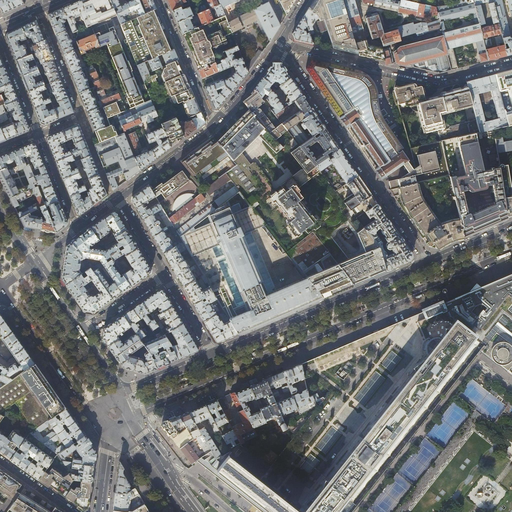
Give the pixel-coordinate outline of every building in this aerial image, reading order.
[(24,5),(22,0),(0,0),(0,8),(3,14),(13,9),(24,5)] [(80,0),(79,1),(63,8),(67,18),(69,23),(71,29),(72,31),(73,33),(77,31),(78,30),(75,24),(76,22),(75,21),(76,20),(78,20),(79,21),(80,20),(81,22),(83,23),(85,27),(86,27),(87,27),(91,25),(89,19),(81,0),(80,0)] [(81,0),(89,19),(92,27),(118,17),(114,8),(111,0),(81,0)] [(142,6),(139,0),(132,0),(128,2),(130,7),(128,8),(130,13),(137,10),(139,16),(145,14),(144,11),(142,7),(142,6)] [(152,0),(141,0),(146,10),(144,11),(145,14),(153,10),(157,9),(154,1),(152,0)] [(167,0),(170,5),(173,11),(182,7),(183,7),(182,4),(186,2),(184,0),(167,0)] [(207,0),(210,8),(212,8),(221,4),(218,0),(207,0)] [(218,0),(221,4),(222,7),(236,0),(257,0),(261,6),(258,7),(228,22),(232,32),(259,19),(270,42),(280,25),(267,0),(218,0)] [(295,0),(278,0),(286,15),(294,2),(295,0)] [(315,13),(320,21),(323,20),(327,31),(333,49),(342,51),(354,54),(359,55),(355,43),(348,18),(342,0),(313,0),(310,6),(309,7),(316,13),(315,13)] [(342,0),(348,18),(359,15),(354,0),(342,0)] [(400,0),(374,0),(373,6),(398,12),(400,0)] [(405,0),(400,0),(398,12),(425,17),(435,15),(436,21),(439,20),(436,7),(427,5),(426,12),(422,13),(420,12),(421,3),(405,0)] [(473,0),(474,3),(480,25),(485,23),(480,3),(488,1),(493,23),(499,22),(493,0),(473,0)] [(511,0),(507,0),(511,19),(511,41),(511,42),(510,36),(511,36),(501,0),(493,0),(499,22),(499,24),(504,44),(507,43),(509,48),(506,49),(507,56),(511,54),(511,0)] [(460,2),(436,7),(439,20),(441,29),(444,36),(452,70),(455,69),(458,68),(452,46),(475,40),(481,62),(485,61),(488,60),(480,28),(480,25),(474,3),(468,5),(467,1),(460,2)] [(128,2),(121,5),(114,8),(118,17),(121,24),(126,22),(124,16),(130,13),(128,8),(130,7),(128,2)] [(221,4),(212,8),(213,9),(214,9),(215,8),(219,18),(225,15),(223,10),(222,7),(221,4)] [(196,11),(198,14),(207,10),(204,5),(196,8),(196,11)] [(182,7),(173,11),(174,16),(177,23),(193,16),(190,7),(189,7),(189,6),(185,7),(186,8),(183,10),(182,7)] [(312,27),(316,21),(318,22),(321,32),(327,31),(323,20),(320,21),(315,13),(316,13),(309,7),(304,15),(303,16),(307,27),(309,32),(310,36),(315,34),(312,27)] [(67,18),(63,8),(55,12),(48,15),(52,26),(56,35),(67,31),(70,30),(71,29),(69,23),(68,23),(69,26),(65,27),(64,23),(65,23),(65,22),(65,21),(65,19),(67,18)] [(207,10),(198,14),(203,25),(213,21),(208,9),(207,10)] [(156,17),(153,10),(145,14),(139,16),(137,17),(140,24),(135,26),(137,31),(140,30),(143,37),(150,53),(152,58),(158,56),(162,54),(171,51),(162,30),(165,28),(163,24),(161,25),(160,23),(161,22),(158,17),(156,17)] [(401,41),(400,37),(397,27),(383,31),(377,13),(366,16),(365,17),(372,39),(380,37),(383,46),(390,44),(401,41)] [(223,36),(232,32),(228,22),(227,19),(225,15),(219,18),(220,22),(221,24),(218,25),(216,26),(218,30),(206,35),(206,37),(203,38),(208,50),(225,42),(223,36)] [(366,40),(359,15),(348,18),(355,43),(366,40)] [(193,16),(177,23),(179,27),(182,34),(183,34),(198,27),(200,26),(200,24),(193,27),(192,25),(196,23),(195,20),(191,22),(190,19),(193,18),(193,16)] [(307,27),(303,16),(295,30),(292,34),(295,40),(313,44),(311,39),(310,36),(309,32),(307,33),(306,33),(305,28),(306,27),(307,27)] [(21,27),(26,37),(28,36),(29,37),(30,38),(31,38),(34,45),(45,40),(41,30),(36,20),(29,23),(21,27)] [(139,39),(131,20),(126,22),(121,24),(131,49),(137,65),(144,62),(147,61),(144,55),(150,53),(143,37),(139,39)] [(441,29),(439,20),(436,21),(426,23),(426,22),(420,22),(414,24),(413,22),(397,27),(400,37),(425,30),(426,33),(441,29)] [(507,56),(506,49),(504,44),(499,24),(480,28),(488,60),(498,58),(507,56)] [(114,26),(95,34),(98,41),(100,47),(101,48),(106,45),(128,97),(126,99),(131,109),(135,107),(145,103),(135,80),(114,26)] [(26,39),(26,37),(21,27),(14,30),(8,33),(6,36),(11,49),(16,61),(23,58),(26,57),(32,54),(31,52),(29,53),(27,52),(26,50),(27,48),(24,40),(26,39)] [(203,38),(198,27),(183,34),(186,40),(191,52),(195,62),(198,70),(214,63),(212,60),(211,60),(209,57),(211,57),(208,50),(203,38)] [(67,31),(56,35),(60,44),(64,54),(75,50),(72,42),(72,41),(70,34),(69,35),(67,31)] [(76,41),(77,42),(79,48),(80,50),(81,54),(86,52),(86,51),(95,47),(95,48),(96,48),(100,47),(98,41),(95,34),(76,41)] [(439,73),(452,70),(444,36),(400,47),(394,53),(396,63),(405,65),(409,64),(412,63),(413,67),(439,73)] [(48,48),(45,40),(34,45),(36,49),(35,49),(37,56),(39,56),(42,64),(53,60),(48,48)] [(382,48),(371,46),(368,47),(367,47),(366,40),(355,43),(359,55),(361,55),(370,57),(385,61),(381,50),(382,48)] [(237,46),(225,51),(227,54),(224,56),(225,58),(221,60),(222,63),(216,65),(219,71),(234,65),(236,71),(233,74),(232,73),(229,77),(230,77),(223,80),(226,86),(232,92),(240,82),(248,73),(246,67),(242,57),(237,59),(235,58),(233,53),(234,51),(239,50),(237,46)] [(385,61),(386,64),(391,63),(393,63),(391,54),(389,48),(381,50),(385,61)] [(174,49),(171,51),(162,54),(166,65),(178,60),(178,59),(176,54),(174,49)] [(75,50),(64,54),(68,64),(72,74),(82,70),(79,62),(80,60),(77,54),(76,54),(75,50)] [(259,50),(246,67),(248,73),(262,52),(259,50)] [(33,55),(32,54),(26,57),(27,59),(24,60),(23,58),(16,61),(19,68),(25,84),(28,91),(35,89),(34,87),(37,86),(38,87),(45,85),(43,82),(43,80),(35,83),(35,82),(35,81),(34,79),(33,79),(33,78),(40,74),(38,68),(37,66),(37,65),(29,68),(29,67),(29,66),(28,64),(27,63),(27,62),(34,59),(33,57),(33,55)] [(162,66),(158,56),(152,58),(148,60),(150,64),(149,64),(149,66),(150,65),(152,71),(161,67),(162,66)] [(320,61),(312,59),(306,68),(339,117),(346,112),(346,113),(354,108),(383,150),(389,159),(395,155),(394,154),(403,148),(390,129),(384,119),(380,110),(378,91),(375,85),(371,78),(368,75),(362,72),(360,70),(349,68),(345,67),(333,64),(330,64),(327,63),(320,61)] [(55,66),(53,60),(42,64),(44,68),(43,69),(45,75),(47,75),(50,83),(60,79),(55,66)] [(179,62),(178,60),(166,65),(162,66),(161,67),(164,73),(163,73),(163,75),(165,82),(184,73),(182,71),(179,62)] [(149,72),(144,62),(137,65),(138,66),(141,73),(142,75),(149,72)] [(269,69),(263,78),(272,84),(272,85),(274,81),(278,82),(280,85),(291,78),(285,70),(280,63),(280,62),(274,62),(274,63),(269,69)] [(216,65),(215,63),(214,63),(198,70),(202,79),(219,71),(216,65)] [(87,69),(88,70),(91,77),(91,78),(95,87),(96,89),(98,96),(99,97),(102,106),(103,107),(122,99),(121,99),(118,90),(106,95),(95,68),(94,69),(93,65),(89,67),(89,68),(87,69)] [(8,74),(5,66),(0,67),(0,80),(0,82),(0,87),(12,83),(8,74)] [(511,124),(511,69),(511,70),(495,74),(500,95),(509,92),(511,102),(511,108),(504,110),(509,125),(511,125),(511,124)] [(82,70),(72,74),(76,83),(80,93),(90,89),(87,81),(88,80),(85,74),(84,74),(82,70)] [(157,77),(157,76),(156,74),(151,76),(149,72),(142,75),(143,78),(145,82),(152,79),(154,86),(158,85),(155,78),(157,77)] [(187,81),(184,73),(165,82),(158,85),(154,86),(147,90),(152,100),(153,104),(172,96),(190,88),(187,81)] [(504,110),(500,95),(495,74),(481,78),(477,79),(467,81),(468,87),(470,96),(473,104),(477,120),(481,132),(494,128),(509,125),(504,110)] [(272,84),(263,78),(258,85),(255,89),(262,98),(265,94),(267,95),(271,90),(271,89),(270,87),(272,84)] [(297,86),(291,78),(280,85),(279,86),(282,90),(289,99),(289,101),(286,103),(287,103),(283,106),(284,108),(288,105),(294,101),(303,95),(297,86)] [(64,86),(60,79),(50,83),(51,87),(52,90),(50,91),(51,93),(52,92),(53,94),(54,94),(57,102),(58,102),(68,98),(64,86)] [(226,86),(223,80),(223,79),(205,87),(214,108),(218,109),(225,100),(232,92),(226,86)] [(15,91),(12,83),(0,87),(0,90),(1,92),(4,91),(5,93),(7,99),(4,101),(5,104),(6,105),(18,100),(15,91)] [(397,88),(394,87),(394,91),(394,93),(398,105),(399,109),(417,104),(425,133),(435,131),(437,132),(437,133),(439,140),(440,141),(442,141),(457,137),(481,132),(477,120),(475,119),(469,121),(468,122),(467,121),(460,123),(459,124),(458,124),(452,125),(450,129),(446,130),(444,128),(440,113),(473,104),(470,96),(468,87),(464,88),(446,93),(445,92),(442,93),(442,94),(443,97),(440,98),(427,101),(423,87),(422,86),(417,87),(417,85),(415,84),(411,85),(398,88),(397,88)] [(45,85),(38,87),(35,89),(28,91),(32,100),(35,108),(46,104),(51,102),(51,101),(50,98),(44,100),(42,96),(44,95),(43,94),(42,95),(41,92),(46,89),(46,88),(45,85)] [(193,94),(191,88),(190,88),(172,96),(175,104),(184,101),(184,102),(195,98),(193,94)] [(90,89),(80,93),(81,97),(84,103),(87,112),(98,108),(96,104),(97,103),(95,97),(93,96),(90,89)] [(276,129),(261,110),(261,109),(260,109),(259,109),(258,109),(257,109),(257,110),(256,110),(255,109),(265,101),(263,100),(262,98),(255,89),(248,96),(243,102),(249,109),(255,116),(254,116),(259,121),(266,129),(282,146),(293,137),(287,130),(282,123),(276,127),(277,128),(276,129)] [(278,95),(271,90),(267,95),(268,96),(266,99),(273,108),(271,110),(275,114),(284,108),(283,106),(277,97),(278,95)] [(308,103),(303,95),(294,101),(300,110),(282,123),(287,130),(297,123),(301,120),(314,111),(308,103)] [(71,104),(68,98),(58,102),(60,106),(54,109),(58,119),(74,112),(71,104)] [(198,105),(195,98),(184,102),(182,103),(189,118),(196,114),(201,112),(198,105)] [(126,111),(122,99),(103,107),(103,108),(106,115),(107,117),(110,125),(106,127),(95,131),(100,143),(115,137),(125,133),(124,132),(118,114),(126,111)] [(23,112),(18,100),(6,105),(7,108),(8,112),(13,109),(14,111),(13,111),(12,113),(15,119),(16,120),(18,120),(18,121),(14,123),(14,121),(13,117),(11,118),(18,135),(23,133),(28,131),(30,128),(23,112)] [(152,100),(150,101),(145,103),(135,107),(141,123),(147,120),(148,123),(153,121),(154,122),(160,120),(153,104),(152,100)] [(7,108),(6,105),(5,104),(0,106),(0,123),(1,123),(8,119),(6,114),(8,114),(7,113),(6,113),(4,109),(7,108)] [(46,104),(35,108),(38,116),(41,123),(44,124),(51,122),(58,119),(54,109),(54,108),(48,111),(46,104)] [(292,109),(288,105),(284,108),(275,114),(278,119),(292,109)] [(141,123),(135,107),(131,109),(126,111),(118,114),(124,132),(126,131),(125,129),(139,124),(140,126),(141,126),(142,125),(141,123)] [(98,108),(87,112),(91,122),(95,131),(106,127),(104,123),(105,123),(103,118),(103,116),(101,116),(98,108)] [(379,167),(375,169),(382,179),(403,164),(408,161),(409,161),(402,151),(395,155),(389,159),(383,150),(354,108),(346,113),(340,118),(346,128),(351,125),(365,146),(379,167)] [(255,116),(249,109),(243,116),(235,124),(222,136),(217,142),(233,162),(266,129),(259,121),(254,116),(255,116)] [(320,119),(314,111),(301,120),(303,122),(301,123),(301,125),(304,129),(307,128),(310,132),(309,133),(306,129),(304,131),(303,132),(302,130),(297,123),(287,130),(293,137),(293,138),(299,146),(325,128),(320,119)] [(203,118),(201,112),(196,114),(197,116),(195,117),(195,118),(192,119),(192,120),(189,121),(188,120),(179,124),(184,136),(185,138),(186,137),(195,130),(205,122),(203,118)] [(1,127),(1,128),(6,140),(11,138),(18,135),(11,118),(11,117),(9,119),(11,123),(1,127)] [(161,124),(163,128),(166,136),(167,138),(171,148),(175,144),(178,142),(177,139),(184,136),(179,124),(177,118),(161,124)] [(71,127),(63,130),(67,141),(72,138),(74,144),(85,139),(81,130),(79,124),(71,127)] [(511,124),(511,125),(511,128),(511,141),(500,144),(500,142),(503,141),(503,137),(496,138),(498,152),(511,149),(511,124)] [(160,139),(166,136),(163,128),(146,135),(152,150),(156,159),(164,153),(171,148),(167,138),(161,143),(162,142),(162,141),(161,141),(161,140),(161,139),(160,139)] [(333,153),(339,148),(332,138),(325,128),(299,146),(315,165),(328,156),(326,153),(331,150),(333,153)] [(466,175),(456,177),(456,175),(450,176),(460,219),(464,237),(467,236),(470,235),(502,221),(508,218),(500,165),(499,159),(491,161),(492,167),(491,168),(491,169),(484,171),(478,141),(496,137),(494,128),(481,132),(457,137),(466,175)] [(68,144),(67,141),(63,130),(56,133),(49,136),(47,139),(52,150),(56,161),(73,155),(71,150),(65,153),(62,145),(61,145),(60,144),(66,142),(67,145),(66,145),(69,150),(70,150),(69,146),(68,144)] [(135,132),(126,136),(134,155),(139,153),(137,149),(141,147),(135,132)] [(126,136),(125,133),(115,137),(119,147),(127,166),(129,171),(124,173),(127,180),(135,174),(141,170),(139,168),(134,157),(134,155),(126,136)] [(100,143),(94,145),(96,150),(98,155),(119,147),(115,137),(100,143)] [(226,173),(236,165),(233,162),(233,161),(231,159),(217,142),(213,137),(205,142),(196,149),(185,158),(180,161),(204,190),(226,173)] [(88,146),(85,139),(74,144),(76,148),(73,149),(71,145),(70,145),(69,146),(70,150),(71,150),(73,155),(73,157),(80,154),(82,159),(92,155),(88,146)] [(389,181),(391,189),(397,188),(417,183),(450,175),(442,141),(440,141),(410,148),(415,167),(415,168),(414,169),(408,161),(403,164),(409,173),(400,179),(389,181)] [(22,147),(26,156),(26,157),(30,155),(31,158),(31,159),(31,161),(32,162),(35,167),(33,168),(34,169),(44,165),(40,155),(36,144),(33,143),(28,145),(22,147)] [(23,157),(26,156),(22,147),(7,153),(0,156),(0,170),(7,168),(6,165),(7,164),(9,164),(13,162),(13,161),(13,160),(15,160),(17,166),(25,162),(23,157)] [(119,147),(98,155),(104,167),(118,161),(121,168),(127,166),(119,147)] [(343,154),(339,148),(333,153),(328,156),(315,165),(320,172),(332,163),(346,183),(358,175),(355,170),(354,171),(349,162),(343,154)] [(141,154),(134,157),(139,168),(141,170),(148,165),(156,159),(152,150),(147,152),(147,151),(146,150),(141,152),(141,153),(141,154)] [(75,160),(73,157),(73,155),(56,161),(60,170),(63,179),(80,173),(79,172),(79,171),(78,167),(74,169),(74,170),(72,170),(71,167),(72,167),(72,166),(70,166),(69,162),(70,161),(71,161),(75,160)] [(95,165),(92,155),(82,159),(80,160),(83,167),(82,167),(82,169),(84,169),(85,173),(86,172),(89,179),(99,174),(95,165)] [(32,170),(29,165),(28,161),(25,162),(17,166),(19,170),(23,169),(30,184),(25,186),(27,191),(31,189),(38,186),(33,174),(32,172),(32,170)] [(118,161),(104,167),(106,174),(112,171),(121,168),(118,161)] [(511,190),(508,164),(504,165),(504,164),(503,163),(502,163),(501,163),(501,164),(500,164),(500,165),(508,217),(511,215),(511,190)] [(44,165),(34,169),(33,170),(32,170),(32,172),(39,169),(41,173),(35,176),(35,174),(33,174),(38,186),(38,187),(39,187),(38,184),(39,184),(40,184),(40,185),(41,185),(43,189),(52,185),(48,175),(44,165)] [(16,171),(19,170),(17,166),(14,167),(10,169),(10,167),(9,166),(7,168),(11,175),(17,173),(16,171)] [(127,166),(121,168),(112,171),(114,177),(124,173),(129,171),(127,166)] [(7,168),(0,170),(0,178),(3,185),(10,198),(20,194),(11,175),(7,168)] [(172,177),(182,170),(181,169),(171,176),(172,177)] [(152,190),(157,199),(159,203),(160,202),(161,202),(171,195),(171,194),(190,180),(189,180),(182,170),(172,177),(163,184),(162,183),(152,190)] [(112,171),(106,174),(113,191),(118,187),(114,177),(112,171)] [(236,176),(240,181),(245,177),(241,172),(236,176)] [(82,177),(80,173),(63,179),(66,187),(70,196),(86,190),(84,184),(81,186),(81,187),(79,187),(78,185),(79,184),(79,183),(77,183),(75,179),(77,178),(78,179),(82,177)] [(204,190),(209,195),(230,178),(226,173),(204,190)] [(108,195),(99,174),(89,179),(92,186),(90,188),(89,189),(89,190),(89,191),(87,192),(88,193),(93,205),(100,200),(108,195)] [(365,185),(358,175),(346,183),(349,187),(353,193),(355,195),(344,202),(350,210),(351,209),(372,195),(365,185)] [(450,175),(417,183),(419,190),(423,189),(426,197),(433,207),(429,210),(433,216),(438,213),(444,223),(452,220),(460,219),(450,176),(450,175)] [(417,183),(397,188),(399,195),(401,202),(403,206),(406,213),(411,219),(415,224),(414,225),(422,237),(424,235),(439,225),(433,216),(429,210),(421,197),(419,190),(417,183)] [(291,232),(295,238),(297,237),(298,238),(302,235),(302,234),(314,224),(297,203),(304,198),(299,192),(301,191),(296,185),(294,186),(293,184),(288,188),(289,189),(286,192),(283,188),(276,193),(275,192),(270,196),(271,197),(269,199),(273,203),(274,202),(291,222),(288,225),(293,231),(291,232)] [(52,185),(43,189),(42,189),(47,201),(44,202),(45,204),(46,206),(49,205),(59,201),(55,193),(52,185)] [(157,199),(152,190),(148,185),(139,191),(132,197),(131,200),(134,204),(136,208),(144,203),(154,197),(156,200),(157,199)] [(238,192),(240,191),(235,185),(215,201),(218,206),(228,199),(238,192)] [(353,193),(349,187),(348,187),(346,188),(344,185),(335,191),(342,201),(353,193)] [(38,187),(38,186),(31,189),(32,191),(34,190),(35,195),(39,205),(37,205),(39,208),(41,208),(40,206),(45,204),(44,202),(38,187)] [(27,191),(20,194),(10,198),(12,203),(15,207),(20,205),(18,202),(27,198),(27,197),(31,196),(35,195),(34,190),(32,191),(31,189),(27,191)] [(87,191),(87,190),(86,190),(70,196),(73,204),(77,214),(81,215),(86,210),(93,205),(88,193),(87,194),(87,196),(85,197),(85,198),(83,200),(80,194),(83,193),(87,191)] [(177,212),(169,219),(172,224),(205,198),(202,194),(203,194),(202,192),(193,199),(177,212)] [(177,212),(193,199),(192,196),(194,194),(188,194),(185,194),(182,195),(179,198),(176,200),(173,207),(173,211),(175,209),(177,212)] [(374,198),(372,195),(351,209),(353,212),(354,214),(363,209),(365,212),(377,203),(375,199),(374,198)] [(157,199),(156,200),(157,203),(148,208),(146,206),(144,203),(136,208),(139,214),(143,220),(162,208),(159,203),(157,199)] [(243,234),(267,224),(251,205),(241,209),(233,212),(230,205),(228,199),(218,206),(215,209),(207,216),(210,222),(195,229),(193,226),(180,237),(183,242),(188,251),(191,256),(219,244),(248,312),(230,320),(231,322),(237,334),(239,333),(239,332),(251,327),(251,328),(258,325),(258,324),(259,321),(271,316),(274,317),(274,318),(277,317),(288,312),(292,311),(299,308),(304,305),(309,303),(300,282),(268,295),(243,234)] [(59,201),(49,205),(52,212),(51,212),(53,215),(54,217),(51,218),(56,233),(59,231),(62,229),(62,228),(66,225),(67,222),(63,211),(59,201)] [(241,209),(239,202),(230,205),(233,212),(241,209)] [(37,209),(39,208),(37,205),(36,203),(18,213),(20,218),(26,215),(25,213),(28,211),(29,212),(30,212),(30,213),(37,209)] [(407,261),(411,260),(412,254),(403,240),(387,217),(377,203),(365,212),(369,218),(372,216),(375,219),(357,233),(366,253),(379,247),(386,271),(390,269),(398,265),(407,261)] [(46,206),(45,204),(40,206),(41,208),(39,208),(37,209),(38,210),(41,209),(44,216),(45,216),(44,217),(45,219),(45,220),(43,220),(41,230),(47,231),(56,233),(51,218),(46,206)] [(211,204),(176,231),(180,237),(193,226),(207,216),(215,209),(211,204)] [(173,225),(172,224),(169,219),(162,208),(143,220),(148,228),(153,237),(173,225)] [(38,210),(37,209),(30,213),(26,215),(20,218),(22,222),(25,227),(41,230),(43,220),(41,217),(39,218),(38,216),(37,214),(36,214),(35,216),(31,215),(33,213),(38,210)] [(127,230),(122,221),(116,212),(113,211),(104,218),(109,225),(108,225),(110,228),(112,227),(115,232),(113,233),(116,237),(127,230)] [(97,223),(90,228),(95,233),(97,232),(99,234),(96,235),(99,239),(109,232),(109,231),(109,230),(111,229),(110,228),(108,225),(109,225),(104,218),(97,223)] [(452,220),(444,223),(439,225),(424,235),(429,242),(427,243),(429,246),(430,246),(431,247),(434,244),(437,249),(453,242),(464,237),(460,219),(452,220)] [(183,242),(180,237),(176,231),(173,225),(153,237),(158,245),(163,253),(183,242)] [(96,235),(95,233),(90,228),(81,235),(71,242),(77,249),(78,251),(84,259),(86,258),(94,259),(106,250),(97,248),(94,244),(95,243),(95,242),(96,242),(98,241),(100,243),(101,246),(103,245),(103,244),(101,242),(99,239),(96,235)] [(130,234),(127,230),(116,237),(119,242),(113,245),(113,246),(106,250),(110,255),(119,249),(119,247),(122,245),(123,246),(128,244),(129,243),(134,240),(130,234)] [(111,236),(101,242),(103,244),(104,243),(114,238),(113,236),(112,237),(111,236)] [(135,243),(134,240),(129,243),(128,244),(123,246),(124,248),(120,250),(119,249),(110,255),(112,259),(115,262),(117,261),(116,259),(116,258),(124,254),(125,256),(138,248),(135,243)] [(74,251),(77,249),(71,242),(69,243),(66,245),(63,267),(62,277),(61,278),(66,285),(73,280),(71,278),(73,276),(75,279),(82,274),(85,272),(91,268),(87,263),(86,264),(86,265),(80,270),(81,261),(84,259),(78,251),(76,253),(74,251)] [(184,253),(188,251),(183,242),(163,253),(177,275),(183,286),(196,279),(191,271),(195,269),(193,266),(189,268),(180,252),(182,252),(183,251),(184,253)] [(371,277),(379,274),(386,271),(379,247),(366,253),(338,265),(353,284),(358,282),(371,277)] [(151,269),(138,248),(125,256),(132,266),(132,267),(133,267),(134,268),(132,269),(131,269),(123,274),(131,286),(141,280),(150,273),(151,269)] [(112,259),(110,255),(106,250),(94,259),(99,260),(101,261),(103,265),(112,259)] [(101,267),(103,265),(101,261),(101,263),(99,264),(98,264),(95,266),(92,265),(90,263),(89,263),(87,259),(85,261),(87,263),(91,268),(93,272),(101,267)] [(116,264),(115,262),(112,259),(103,265),(101,267),(102,268),(104,266),(115,281),(115,283),(122,293),(125,291),(131,286),(123,274),(121,276),(114,265),(116,264)] [(338,265),(309,279),(311,283),(314,286),(323,297),(333,293),(344,288),(353,284),(338,265)] [(102,268),(101,267),(93,272),(100,281),(113,299),(117,296),(122,293),(115,283),(113,282),(111,283),(111,285),(110,286),(110,285),(99,270),(102,268)] [(100,281),(93,272),(91,268),(85,272),(87,275),(84,277),(82,274),(75,279),(77,281),(75,283),(73,280),(66,285),(71,291),(75,298),(81,294),(84,293),(89,289),(86,284),(92,280),(95,285),(100,281)] [(511,273),(506,277),(498,280),(494,282),(489,283),(481,287),(474,290),(470,292),(469,292),(461,295),(467,309),(484,323),(488,318),(511,337),(511,273)] [(196,279),(183,286),(188,295),(194,304),(213,293),(209,286),(203,290),(200,290),(200,289),(201,288),(200,287),(200,286),(196,279)] [(310,287),(314,286),(311,283),(309,279),(300,282),(309,303),(316,300),(311,289),(310,287)] [(113,299),(100,281),(95,285),(100,292),(93,297),(93,296),(92,296),(91,296),(88,293),(93,290),(92,287),(89,289),(84,293),(85,294),(82,296),(81,294),(75,298),(80,305),(84,311),(87,311),(91,312),(94,313),(103,306),(113,299)] [(323,297),(314,286),(310,287),(311,289),(316,300),(323,297)] [(150,296),(142,302),(149,312),(156,308),(156,307),(158,306),(159,309),(158,309),(161,313),(173,306),(168,298),(164,290),(160,289),(150,296)] [(213,293),(194,304),(199,312),(204,321),(216,314),(213,308),(214,308),(213,306),(212,307),(211,307),(210,304),(209,305),(209,303),(217,299),(215,296),(213,293)] [(467,309),(461,295),(458,297),(454,298),(450,300),(448,301),(443,303),(440,304),(426,311),(414,316),(408,318),(406,319),(404,320),(389,327),(378,331),(371,334),(364,337),(349,343),(335,350),(321,356),(309,361),(301,364),(304,378),(304,379),(311,376),(330,391),(314,412),(295,435),(270,468),(239,443),(229,449),(230,451),(221,456),(216,459),(211,450),(207,453),(206,454),(200,458),(197,460),(196,460),(204,467),(217,476),(245,499),(260,511),(261,511),(334,511),(474,336),(484,323),(467,309)] [(137,305),(133,308),(140,319),(143,317),(144,319),(143,320),(145,323),(146,323),(147,324),(148,324),(153,330),(159,326),(157,323),(154,319),(153,320),(150,320),(147,315),(150,313),(149,312),(142,302),(137,305)] [(178,315),(173,306),(161,313),(158,315),(160,319),(164,317),(165,320),(165,321),(166,323),(166,324),(167,324),(168,323),(169,326),(165,329),(166,332),(168,331),(168,332),(171,331),(183,323),(178,315)] [(127,312),(123,315),(131,326),(133,329),(140,339),(146,335),(141,328),(140,329),(138,326),(139,326),(137,324),(136,324),(135,323),(140,319),(133,308),(127,312)] [(0,313),(0,332),(1,335),(0,335),(2,339),(13,332),(6,322),(1,314),(0,313)] [(216,314),(204,321),(209,329),(216,340),(219,341),(225,339),(237,334),(231,322),(224,325),(223,324),(221,320),(220,321),(216,314)] [(122,332),(131,326),(123,315),(114,321),(104,328),(104,329),(104,331),(104,332),(104,334),(103,336),(103,338),(104,340),(108,346),(114,341),(115,342),(120,338),(118,335),(120,334),(121,335),(123,334),(122,332)] [(262,323),(274,318),(274,317),(271,316),(259,321),(258,324),(258,325),(262,323)] [(190,334),(183,323),(171,331),(176,340),(178,343),(177,344),(176,342),(174,342),(175,344),(172,346),(178,359),(187,355),(190,354),(196,352),(197,351),(198,348),(198,347),(193,340),(190,334)] [(116,356),(140,339),(133,329),(132,330),(134,334),(125,341),(125,343),(124,343),(124,344),(120,338),(115,342),(114,341),(108,346),(112,350),(116,356)] [(19,339),(13,332),(2,339),(13,355),(24,348),(19,339)] [(156,358),(153,359),(157,368),(167,364),(178,359),(172,346),(171,344),(170,342),(167,337),(165,335),(144,344),(146,347),(151,354),(154,353),(156,358)] [(144,344),(140,339),(116,356),(119,361),(123,367),(134,370),(136,364),(137,363),(139,357),(131,355),(128,354),(128,353),(131,353),(142,345),(144,349),(146,347),(144,344)] [(511,370),(511,347),(510,345),(509,344),(507,343),(505,342),(503,341),(501,341),(499,341),(497,342),(495,343),(494,345),(492,346),(491,348),(491,350),(490,352),(490,354),(491,356),(491,358),(493,360),(494,361),(495,362),(497,363),(499,364),(500,364),(507,370),(509,368),(511,370)] [(151,354),(146,347),(144,349),(146,352),(145,353),(144,354),(146,356),(146,358),(146,360),(146,361),(145,362),(143,358),(139,357),(137,363),(136,364),(134,370),(140,372),(145,373),(151,371),(157,368),(153,359),(151,355),(151,354)] [(30,355),(24,348),(13,355),(20,365),(18,366),(16,363),(15,363),(8,368),(0,363),(0,371),(8,377),(13,373),(14,374),(17,372),(16,371),(20,368),(21,369),(23,368),(24,370),(22,371),(23,372),(35,363),(30,355)] [(42,373),(35,363),(23,372),(13,379),(7,383),(3,386),(0,388),(0,412),(15,402),(20,409),(19,414),(20,418),(24,424),(29,427),(33,427),(35,429),(48,420),(66,408),(66,407),(60,399),(52,387),(42,373)] [(294,366),(283,372),(290,390),(292,396),(297,394),(296,391),(296,389),(295,387),(293,386),(291,383),(292,382),(295,381),(294,379),(296,379),(296,381),(300,379),(300,380),(304,378),(301,364),(294,366)] [(0,379),(7,383),(13,379),(8,377),(0,371),(0,379)] [(283,372),(273,376),(266,379),(271,392),(275,401),(277,401),(275,397),(280,395),(277,389),(276,389),(277,388),(277,387),(279,386),(279,387),(281,388),(283,392),(284,392),(284,393),(290,390),(283,372)] [(266,379),(258,382),(250,385),(259,407),(259,408),(263,407),(259,397),(263,396),(267,405),(269,404),(266,397),(267,396),(266,394),(271,392),(266,379)] [(242,389),(234,392),(244,409),(245,411),(249,409),(250,409),(248,406),(245,401),(251,399),(255,408),(257,407),(257,408),(259,407),(250,385),(242,389)] [(317,406),(312,396),(308,397),(307,390),(302,391),(302,394),(299,395),(298,394),(297,394),(292,396),(298,409),(300,414),(317,406)] [(234,392),(229,394),(232,400),(239,411),(244,409),(234,392)] [(276,403),(275,401),(271,392),(266,394),(267,396),(266,397),(269,404),(267,405),(263,407),(259,408),(261,411),(265,421),(273,418),(272,416),(274,416),(276,416),(275,418),(278,425),(280,424),(284,422),(282,416),(276,403)] [(292,396),(276,403),(282,416),(298,409),(292,396)] [(216,400),(228,421),(229,422),(232,420),(231,419),(233,418),(221,398),(216,400)] [(211,402),(205,405),(217,427),(228,421),(216,400),(211,402)] [(197,408),(188,412),(195,423),(208,418),(214,433),(219,430),(217,427),(205,405),(197,408)] [(71,415),(66,408),(48,420),(49,422),(56,432),(57,434),(65,429),(63,426),(63,424),(62,423),(63,422),(64,423),(65,424),(68,427),(76,421),(71,415)] [(245,411),(244,409),(239,411),(238,412),(243,421),(231,426),(232,427),(233,430),(240,443),(244,442),(241,434),(253,428),(252,425),(245,411)] [(251,415),(249,409),(245,411),(252,425),(253,428),(264,423),(265,427),(268,426),(265,421),(261,411),(251,415)] [(298,420),(286,421),(284,422),(280,424),(283,430),(287,428),(295,435),(314,412),(313,410),(298,420)] [(184,414),(179,416),(186,428),(189,432),(191,431),(191,429),(190,428),(192,427),(191,425),(192,425),(194,429),(195,430),(197,429),(196,428),(197,427),(195,423),(188,412),(184,414)] [(179,416),(175,417),(174,418),(169,420),(179,433),(181,432),(179,428),(179,427),(180,426),(182,426),(184,429),(186,428),(179,416)] [(48,423),(49,422),(48,420),(35,429),(30,433),(44,444),(57,434),(56,432),(55,432),(52,431),(43,437),(40,432),(48,426),(48,423)] [(179,433),(169,420),(165,422),(163,423),(162,424),(162,425),(172,439),(179,433)] [(79,426),(76,421),(68,427),(69,429),(69,431),(68,432),(66,431),(65,429),(57,434),(59,436),(65,445),(66,447),(85,435),(79,426)] [(198,429),(197,427),(196,428),(197,429),(195,430),(191,432),(191,431),(189,432),(193,439),(196,438),(201,435),(198,429)] [(198,429),(201,435),(206,442),(211,438),(205,427),(200,429),(200,428),(198,429)] [(189,432),(186,428),(184,429),(181,432),(179,433),(172,439),(180,449),(193,439),(189,432)] [(257,435),(253,428),(241,434),(244,442),(257,435)] [(19,447),(25,439),(19,434),(13,430),(7,438),(0,432),(0,452),(10,460),(17,451),(19,447)] [(239,443),(240,443),(233,430),(222,436),(229,449),(239,443)] [(58,437),(59,436),(57,434),(44,444),(57,454),(66,447),(65,445),(64,446),(61,445),(56,448),(53,443),(58,440),(58,437)] [(90,442),(85,435),(66,447),(57,454),(61,461),(66,461),(63,457),(76,448),(81,456),(81,458),(72,457),(72,462),(94,465),(95,458),(96,451),(95,450),(95,449),(90,442)] [(206,442),(201,435),(196,438),(196,439),(206,454),(207,453),(211,450),(206,442)] [(196,439),(196,438),(193,439),(180,449),(185,455),(192,464),(196,460),(197,460),(196,458),(192,452),(193,451),(192,450),(191,451),(187,446),(194,440),(196,439)] [(221,456),(211,438),(206,442),(211,450),(216,459),(221,456)] [(40,449),(25,439),(19,447),(23,450),(21,454),(17,451),(10,460),(18,465),(25,470),(31,461),(27,458),(29,455),(34,458),(40,449)] [(40,449),(34,458),(38,461),(36,464),(31,461),(25,470),(34,476),(39,480),(45,471),(42,469),(44,465),(47,467),(54,459),(40,449)] [(120,460),(117,486),(116,492),(126,493),(135,487),(133,484),(131,486),(123,472),(126,471),(120,460)] [(72,462),(66,461),(61,461),(64,464),(64,465),(71,466),(71,467),(79,468),(78,468),(78,469),(78,470),(78,471),(78,472),(78,473),(77,474),(74,474),(74,473),(68,473),(69,473),(72,478),(74,479),(81,480),(92,481),(93,473),(94,465),(72,462)] [(91,488),(92,481),(81,480),(80,484),(79,487),(76,486),(74,489),(69,486),(74,479),(72,478),(69,473),(63,476),(61,475),(61,474),(52,468),(48,473),(45,471),(39,480),(49,487),(49,486),(72,502),(84,511),(88,508),(89,503),(90,497),(91,488)] [(0,499),(4,503),(8,497),(15,502),(20,493),(16,490),(18,488),(19,489),(22,484),(0,469),(0,499)] [(127,511),(129,497),(130,497),(133,496),(138,493),(135,487),(126,493),(116,492),(115,501),(113,510),(127,511)] [(21,494),(20,493),(15,502),(7,511),(49,511),(45,509),(21,494)] [(142,499),(138,493),(133,496),(136,502),(142,499)] [(138,508),(145,504),(142,499),(136,502),(135,503),(138,508)] [(375,511),(362,502),(353,511),(348,511),(345,510),(348,507),(343,504),(336,511),(375,511)]
